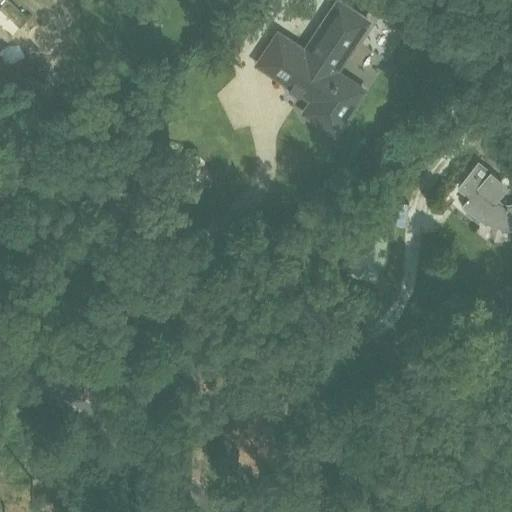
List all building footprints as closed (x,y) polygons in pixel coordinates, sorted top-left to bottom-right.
[(0,0),(0,38),(11,26),(0,16),(0,0)] [(337,120),(341,123),(346,115),(348,117),(368,86),(340,67),(374,18),(347,0),(341,0),(310,47),(284,29),(263,60),(323,100),(318,108),(320,116),(329,122),(337,120)] [(33,37),(46,23),(32,10),(19,25),(33,37)] [(467,111),(483,152),(511,137),(511,126),(499,97),(467,111)] [(511,223),(511,203),(509,203),(501,201),(496,198),(504,187),(503,181),(477,163),(461,185),(470,191),(466,197),(469,199),(467,203),(489,219),(491,217),(494,219),(506,222),(511,222),(511,223)]
